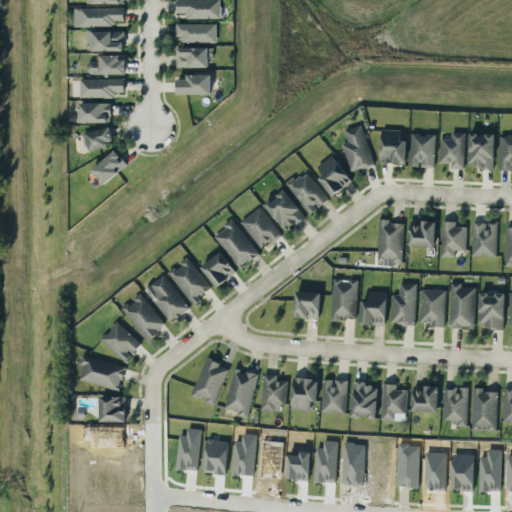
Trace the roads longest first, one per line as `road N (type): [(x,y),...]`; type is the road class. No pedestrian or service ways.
road 1 (residential): [(156,420),(161,366),(373,198),(395,191),(511,197)]
road 2 (residential): [(511,359),(272,346),(241,338),(223,320)]
road 3 (residential): [(147,0),(147,124)]
